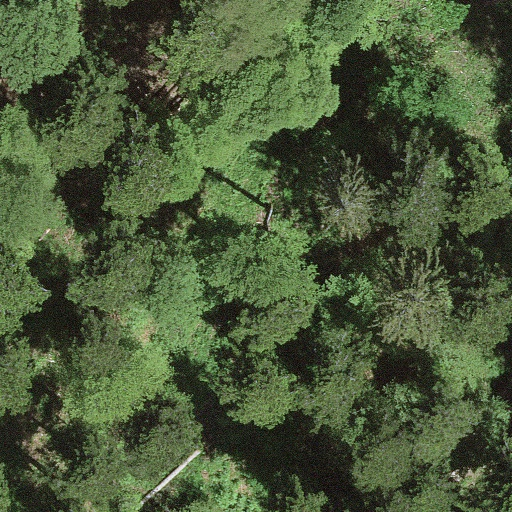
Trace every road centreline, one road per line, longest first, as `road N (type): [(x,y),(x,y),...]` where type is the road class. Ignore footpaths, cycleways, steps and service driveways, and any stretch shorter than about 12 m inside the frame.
road 1 (track): [(236,0),(67,100),(0,128)]
road 2 (track): [(410,511),(511,403)]
